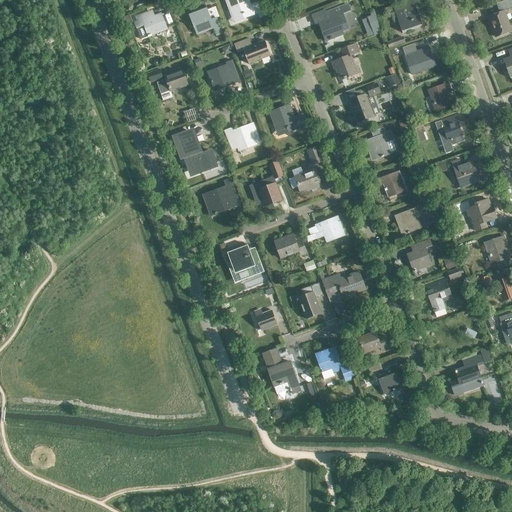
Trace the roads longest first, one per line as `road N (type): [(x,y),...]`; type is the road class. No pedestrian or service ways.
road 1 (unclassified): [(240,415),(88,0)]
road 2 (residential): [(511,433),(439,422),(399,304)]
road 3 (residential): [(511,185),(445,0)]
road 4 (residential): [(355,192),(309,80)]
road 5 (residential): [(399,304),(355,192)]
